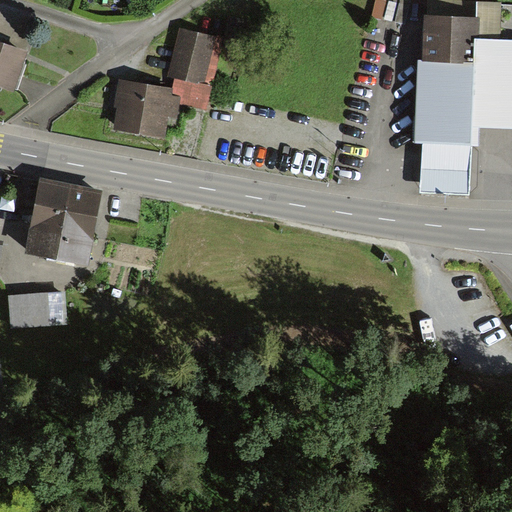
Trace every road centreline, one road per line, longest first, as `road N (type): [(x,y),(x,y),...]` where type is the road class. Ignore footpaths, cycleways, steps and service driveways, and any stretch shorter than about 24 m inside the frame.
road 1 (tertiary): [(0,149),(378,218),(511,232)]
road 2 (residential): [(125,45),(7,0)]
road 3 (residential): [(33,121),(125,45)]
